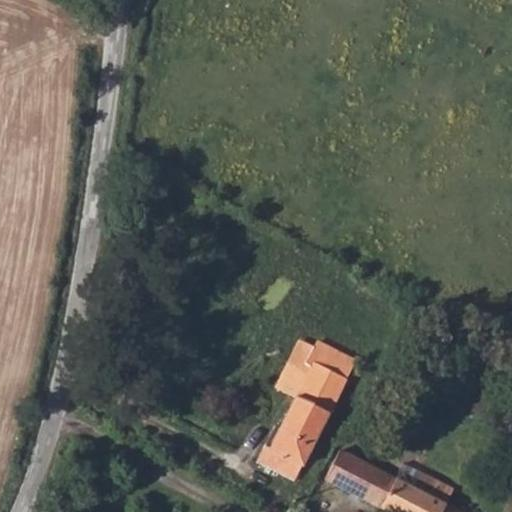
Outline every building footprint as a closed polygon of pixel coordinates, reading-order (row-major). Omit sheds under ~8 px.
[(308,369),(293,397),(324,412),(327,413),(354,361),(314,340),(303,361),(310,365),(308,369)] [(268,385),(279,390),(295,361),(282,359),(268,385)] [(295,361),(279,390),(293,397),(308,369),(295,361)] [(264,440),(252,461),(290,479),(324,412),(293,397),(270,441),(264,440)] [(340,451),(325,481),(386,511),(459,511),(428,495),(436,480),(419,471),(410,487),(340,451)]
